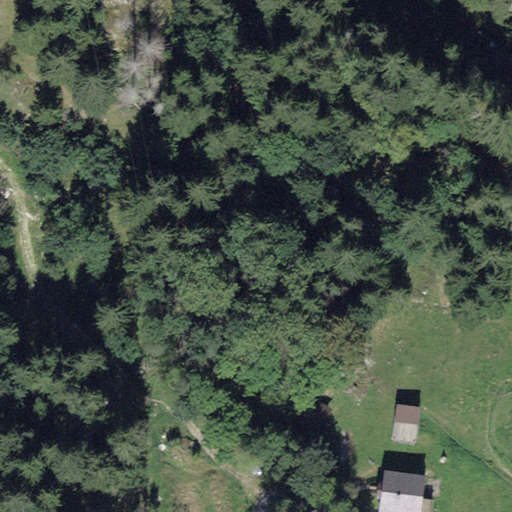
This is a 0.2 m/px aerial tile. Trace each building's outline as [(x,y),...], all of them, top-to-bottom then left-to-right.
[(412,383),(405,383),(385,382),(383,418),(403,419),(404,399),(411,400),(412,383)] [(298,383),(288,397),(302,407),(312,393),(298,383)] [(314,394),(301,417),(319,427),(332,404),(314,394)] [(302,407),(288,397),(284,402),(298,412),(302,407)] [(401,444),(401,449),(407,450),(406,483),(390,482),(390,488),(421,490),(422,466),(411,466),(412,445),(401,444)] [(376,482),(390,482),(406,483),(407,450),(401,449),(377,449),(376,458),(368,457),(368,469),(376,469),(376,482)]
